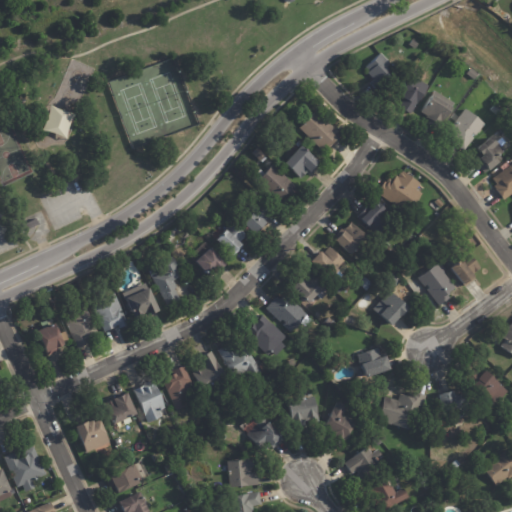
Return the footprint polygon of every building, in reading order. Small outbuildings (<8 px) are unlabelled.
[(412,40),(418,44),(414,49),(408,45),(412,40)] [(378,81),(377,82),(362,66),(377,52),(392,69),(378,81)] [(419,66),(415,64),(418,57),(423,60),(419,66)] [(470,69),(477,75),(473,80),(466,74),(470,69)] [(425,85),(427,87),(409,115),(398,108),(403,99),(398,95),(399,94),(395,91),(406,73),(425,85)] [(452,103),(448,108),(450,109),(436,130),(425,124),(428,119),(416,111),(427,95),(433,99),(437,93),(452,103)] [(495,115),(489,110),(493,104),(500,109),(495,115)] [(64,138),(73,114),(50,105),(41,129),(64,138)] [(461,149),(451,141),(453,139),(450,137),(453,134),(447,129),(463,108),(483,124),(474,135),(470,132),(468,134),(472,138),(462,150),(461,149)] [(343,138),(334,147),(332,145),(329,148),(326,146),(322,151),(299,128),(316,111),(318,114),(319,113),(343,137),(343,138)] [(493,142),(494,142),(502,151),(500,153),(500,152),(498,153),(502,158),(498,162),(494,157),(491,159),(493,161),(485,168),(486,170),(483,172),(473,161),(476,159),(475,158),(478,156),(472,148),(486,137),(491,143),(493,142)] [(319,165),(312,173),(309,171),(307,173),(302,178),(286,164),(303,145),(320,161),(319,163),(320,164),(319,165)] [(262,161),(261,160),(261,161),(253,153),(258,147),(266,155),(266,156),(267,158),(263,162),(262,161)] [(502,199),(493,186),(496,184),(491,177),(511,161),(511,192),(503,199),(502,199)] [(300,187),(300,188),(291,198),(289,196),(287,198),(286,197),(286,198),(289,201),(283,207),(274,198),(270,203),(264,197),(268,192),(259,184),(263,180),(261,179),(275,164),(282,172),(281,173),(284,176),(286,174),(300,187)] [(411,213),(380,192),(388,181),(389,182),(391,179),(396,181),(399,175),(401,176),(403,172),(404,173),(405,171),(423,182),(419,189),(424,193),(411,213)] [(435,202),(440,199),(444,204),(440,208),(435,202)] [(361,215),(370,206),(372,208),(379,201),(393,214),(386,221),(391,225),(384,233),(378,228),(375,231),(360,216),(361,215)] [(272,214),(267,220),(269,222),(257,234),(245,222),(263,202),(273,212),(272,214)] [(28,232),(25,227),(38,220),(41,226),(28,232)] [(241,247),(234,254),(219,239),(228,230),(226,229),(234,220),(249,234),(242,241),(244,244),(241,247)] [(362,247),(354,256),(338,241),(337,242),(334,240),(343,230),(346,232),(355,223),(371,238),(362,247)] [(462,238),(469,233),(477,244),(470,249),(462,238)] [(226,267),(215,277),(210,271),(207,273),(197,262),(196,263),(190,257),(206,243),(212,249),(213,249),(228,265),(226,267)] [(314,263),(323,253),(325,254),(331,248),(338,255),(338,254),(344,259),(337,266),(342,271),(332,281),(314,263)] [(476,277),(466,285),(453,268),(470,254),(481,268),(474,274),(476,277)] [(176,290),(181,300),(168,307),(153,278),(155,277),(151,270),(175,258),(178,265),(176,266),(182,277),(174,281),(178,288),(175,289),(176,290)] [(181,263),(185,260),(190,267),(186,270),(181,263)] [(449,299),(440,306),(428,291),(431,288),(429,285),(426,287),(419,278),(439,264),(457,289),(449,296),(451,298),(449,299)] [(389,277),(392,274),(398,273),(402,277),(402,283),(398,287),(393,287),(388,283),(389,277)] [(369,291),(361,283),(367,277),(375,285),(369,291)] [(295,288),(303,280),(309,285),(316,278),(327,287),(325,289),(329,292),(321,301),(317,297),(311,304),(294,289),(295,288)] [(158,313),(148,318),(146,314),(135,319),(127,299),(150,289),(160,312),(158,313)] [(405,318),(404,317),(395,327),(383,317),(380,320),(372,314),(375,311),(374,310),(392,291),(413,310),(406,318),(405,318)] [(115,328),(105,333),(92,305),(116,294),(122,308),(122,309),(129,325),(121,329),(120,326),(115,328)] [(266,308),(277,296),(281,300),(286,294),(308,315),(292,333),(284,325),(286,322),(283,319),(281,322),(266,308)] [(89,345),(80,349),(66,322),(82,314),(79,309),(87,306),(101,335),(90,341),(91,344),(89,345)] [(254,325),(264,314),(289,337),(284,342),(288,346),(279,356),(275,352),(272,357),(247,334),(254,325)] [(346,323),(348,316),(356,319),(354,325),(346,323)] [(511,355),(498,346),(502,340),(501,339),(502,337),(501,336),(507,328),(506,328),(511,319),(511,355)] [(62,347),(58,349),(59,352),(47,358),(45,352),(46,351),(38,332),(50,327),(50,326),(53,325),(54,326),(56,325),(61,337),(64,336),(67,342),(64,343),(65,346),(62,347)] [(252,377),(248,370),(244,373),(241,373),(236,376),(230,367),(229,367),(225,361),(226,361),(220,350),(231,343),(235,351),(239,348),(240,349),(247,346),(263,373),(253,378),(252,377)] [(386,358),(390,370),(366,378),(362,365),(358,367),(355,356),(376,349),(379,359),(386,356),(386,358)] [(201,359),(212,352),(231,384),(208,398),(194,374),(201,370),(203,371),(206,369),(200,359),(201,359)] [(493,406),(462,379),(474,365),(506,392),(493,406)] [(197,393),(186,398),(190,406),(178,411),(165,379),(176,374),(174,371),(186,366),(198,393),(197,393)] [(273,373),(279,369),(284,376),(278,381),(273,373)] [(147,419),(135,391),(144,386),(146,385),(146,384),(155,381),(166,408),(161,411),(163,417),(149,423),(147,419)] [(413,389),(424,393),(415,429),(376,419),(382,394),(397,397),(398,392),(407,394),(407,391),(411,392),(412,389),(413,389)] [(451,397),(460,395),(465,415),(447,419),(444,408),(436,410),(432,391),(442,389),(442,390),(445,389),(446,394),(448,393),(449,397),(451,397)] [(129,394),(138,415),(130,419),(132,423),(125,426),(123,422),(115,426),(105,405),(113,401),(114,402),(115,401),(129,394)] [(305,427),(297,429),(295,420),(293,420),(290,401),(317,397),(321,421),(307,423),(308,427),(305,427)] [(339,448),(331,444),(332,442),(329,441),(331,437),(328,435),(330,432),(324,429),(339,401),(348,406),(344,414),(351,418),(350,420),(357,424),(347,441),(346,440),(341,449),(339,448)] [(271,423),(277,429),(278,428),(286,437),(284,439),(284,440),(275,449),(270,444),(263,450),(248,435),(249,434),(245,430),(256,420),(265,429),(271,423)] [(112,449),(96,455),(94,450),(87,453),(77,428),(89,423),(90,423),(94,421),(95,424),(101,421),(110,443),(112,449)] [(376,436),(381,442),(377,446),(371,440),(376,436)] [(376,460),(382,468),(367,479),(361,471),(354,476),(344,463),(366,446),(371,452),(376,449),(381,456),(376,460)] [(6,457),(18,452),(21,459),(29,456),(27,450),(35,447),(47,474),(34,479),(38,487),(27,492),(24,486),(19,488),(6,457)] [(511,478),(508,474),(495,485),(486,475),(485,477),(480,470),(485,466),(481,461),(489,455),(493,460),(505,449),(511,457),(511,478)] [(254,473),(254,474),(260,474),(261,485),(232,488),(231,474),(229,474),(229,472),(224,473),(223,465),(229,465),(229,461),(253,459),(254,473)] [(136,464),(142,478),(141,478),(142,481),(141,481),(142,484),(117,495),(115,488),(112,490),(106,477),(117,473),(132,467),(131,466),(136,464)] [(166,466),(172,464),(175,471),(169,474),(166,466)] [(6,495),(0,497),(0,471),(2,470),(12,492),(6,495)] [(380,511),(374,501),(376,500),(369,487),(385,479),(389,486),(392,487),(395,492),(403,488),(408,497),(380,511)] [(424,481),(429,488),(425,491),(420,484),(424,481)] [(413,489),(419,486),(422,490),(416,494),(413,489)] [(145,498),(151,511),(126,511),(121,502),(142,492),(145,498)] [(260,494),(262,505),(253,507),(254,511),(253,511),(230,511),(229,498),(260,492),(260,494)] [(53,503),(57,511),(29,511),(53,502),(53,503)]
